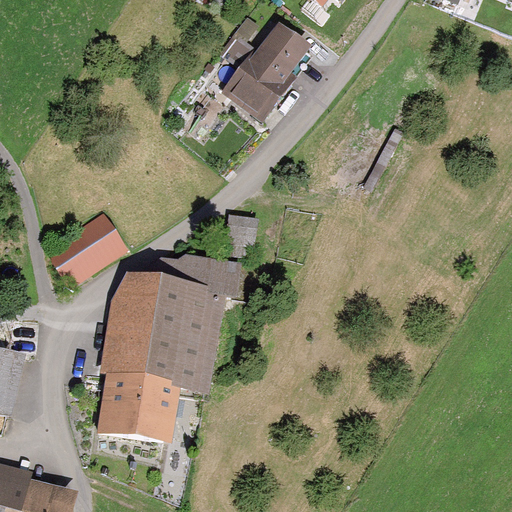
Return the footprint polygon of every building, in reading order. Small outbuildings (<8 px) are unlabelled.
[(219,55),(240,70),(257,48),(247,41),(259,26),(248,18),(219,55)] [(279,20),(257,48),(240,70),(223,92),(262,122),(311,58),(306,54),(312,45),(279,20)] [(69,278),(124,242),(106,216),(52,252),(69,278)] [(255,221),(230,216),(224,248),(249,253),(255,221)] [(235,298),(239,264),(178,254),(171,286),(235,298)] [(128,277),(96,429),(168,444),(179,392),(202,396),(223,297),(171,286),(128,277)] [(0,421),(3,422),(19,358),(0,353),(0,421)] [(0,511),(69,511),(73,492),(0,472),(0,511)]
